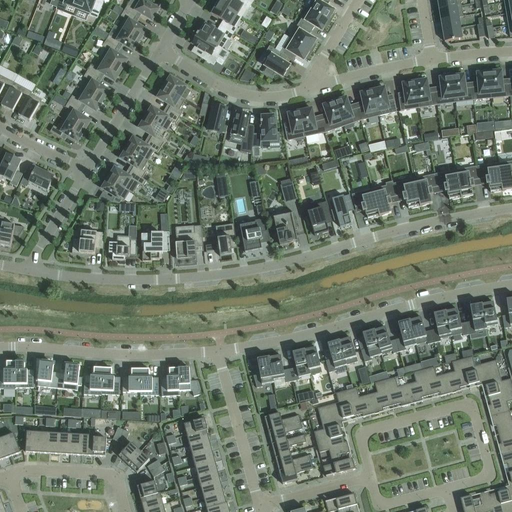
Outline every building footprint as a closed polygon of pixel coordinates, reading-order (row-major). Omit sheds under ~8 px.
[(80,0),(59,0),(57,8),(57,7),(56,10),(63,12),(66,4),(77,9),(80,0)] [(80,0),(77,9),(76,10),(96,18),(102,4),(94,1),(94,0),(80,0)] [(151,21),(160,5),(159,7),(152,5),(152,7),(142,1),(139,4),(132,0),(130,0),(124,11),(135,18),(137,14),(138,13),(151,20),(150,21),(151,21)] [(247,10),(251,3),(245,0),(236,0),(235,1),(233,0),(218,0),(216,3),(240,18),(246,9),(247,10)] [(334,12),(327,7),(330,2),(326,0),(312,0),(307,9),(329,22),(333,16),(332,15),(334,12)] [(461,7),(460,0),(437,0),(439,10),(461,7)] [(240,18),(216,3),(211,11),(213,12),(212,14),(223,21),(220,26),(232,34),(236,28),(235,27),(240,18)] [(280,19),(287,7),(281,4),(274,15),(280,19)] [(463,17),(461,7),(439,10),(441,21),(458,18),(463,18),(463,17)] [(329,22),(307,9),(298,24),(311,32),(315,27),(322,31),(324,28),(325,29),(329,22)] [(135,18),(124,11),(120,16),(126,20),(120,29),(139,41),(145,30),(144,31),(132,23),(135,18)] [(367,16),(357,46),(368,50),(379,21),(367,16)] [(442,32),(460,29),(458,18),(441,21),(442,32)] [(316,41),(308,37),(311,32),(298,24),(289,38),(311,52),(315,46),(314,45),(316,41)] [(232,34),(220,26),(217,32),(205,25),(204,27),(202,26),(198,34),(222,48),(227,40),(229,40),(232,34)] [(485,37),(483,25),(477,26),(479,38),(485,37)] [(494,39),(492,26),(486,27),(488,40),(494,39)] [(132,51),(139,41),(120,29),(118,28),(112,38),(109,36),(105,41),(117,48),(120,43),(132,51)] [(460,29),(442,32),(444,43),(462,40),(460,29)] [(244,31),(240,38),(255,46),(258,40),(244,31)] [(0,33),(0,40),(6,42),(8,36),(0,33)] [(29,33),(26,40),(33,42),(35,35),(29,33)] [(222,48),(198,34),(191,44),(198,48),(198,49),(203,53),(200,58),(205,61),(205,62),(213,67),(214,65),(213,65),(218,58),(224,61),(229,53),(222,48)] [(47,36),(44,46),(49,48),(53,38),(47,36)] [(311,52),(289,38),(280,53),(282,55),(293,62),(296,56),(304,61),(306,58),(307,59),(311,52)] [(114,53),(117,48),(105,41),(102,47),(105,49),(99,58),(120,71),(127,61),(126,60),(126,61),(114,53)] [(64,46),(61,53),(67,55),(69,48),(64,46)] [(290,67),(279,60),(282,55),(280,53),(269,47),(265,53),(268,55),(262,65),(267,68),(264,73),(272,78),(275,73),(283,78),(285,76),(286,77),(290,70),(288,69),(290,67)] [(37,56),(42,59),(45,53),(40,50),(37,56)] [(114,82),(120,71),(99,58),(94,68),(90,66),(87,72),(98,79),(101,73),(114,81),(113,81),(114,82)] [(61,69),(56,76),(62,80),(66,73),(61,69)] [(491,99),(489,71),(480,72),(480,74),(478,74),(477,74),(478,83),(478,88),(472,88),(473,101),(491,99)] [(502,85),(502,80),(501,72),(500,72),(498,72),(498,71),(489,71),(491,99),(510,98),(509,85),(502,85)] [(95,84),(98,79),(87,72),(83,77),(87,79),(81,89),(102,102),(108,91),(107,91),(95,84)] [(465,89),(464,75),(463,76),(452,77),(455,103),(473,101),(472,88),(465,89)] [(3,103),(14,83),(0,76),(0,101),(3,103)] [(455,103),(452,77),(450,77),(450,76),(442,77),(443,78),(441,79),(440,79),(440,78),(439,79),(441,87),(441,92),(435,93),(437,106),(455,103)] [(170,78),(164,88),(185,101),(191,91),(171,78),(170,78)] [(429,94),(426,80),(426,81),(414,83),(419,109),(437,106),(435,93),(429,94)] [(419,109),(414,83),(413,83),(413,81),(405,83),(406,84),(404,84),(403,84),(402,84),(404,93),(405,98),(398,99),(400,112),(419,109)] [(31,94),(32,93),(14,83),(3,103),(1,106),(13,113),(14,109),(20,112),(31,94)] [(185,101),(164,88),(157,99),(158,99),(170,106),(167,111),(179,118),(182,113),(179,111),(185,101)] [(387,102),(384,88),(383,89),(381,89),(381,88),(372,90),(378,117),(396,113),(393,100),(387,102)] [(95,112),(102,102),(81,89),(75,98),(72,96),(68,102),(80,109),(83,104),(95,111),(95,112)] [(378,117),(372,90),(363,92),(363,93),(361,94),(360,94),(362,102),(364,107),(357,109),(360,121),(361,121),(378,117)] [(42,101),(31,94),(20,112),(18,116),(29,122),(31,119),(37,122),(47,106),(41,102),(42,101)] [(350,111),(349,106),(346,98),(345,98),(345,99),(343,99),(343,98),(335,101),(336,102),(334,102),(343,127),(360,121),(357,109),(350,111)] [(77,114),(80,109),(68,102),(65,108),(68,110),(62,119),(83,132),(90,122),(89,121),(89,122),(77,114)] [(343,127),(334,102),(324,106),(323,106),(326,114),(327,119),(321,121),(325,134),(343,127)] [(199,116),(205,118),(208,106),(202,104),(199,116)] [(214,107),(213,107),(207,130),(226,135),(229,122),(228,122),(223,121),(226,110),(224,110),(225,108),(215,106),(214,107)] [(175,124),(179,118),(167,111),(164,116),(152,109),(152,108),(145,119),(161,129),(166,132),(172,122),(175,124)] [(314,123),(311,109),(311,110),(300,112),(305,138),(324,134),(325,134),(321,121),(314,123)] [(305,138),(300,112),(299,112),(298,111),(291,113),(291,114),(289,114),(288,114),(291,128),(284,129),(287,142),(305,138)] [(252,148),(253,135),(254,129),(247,127),(248,122),(249,116),(244,115),(244,113),(238,112),(238,114),(236,113),(231,135),(243,138),(240,152),(251,155),(252,148)] [(261,134),(253,135),(252,148),(262,148),(262,143),(279,142),(278,134),(276,134),(276,127),(274,127),(274,125),(276,125),(276,118),(274,118),(274,116),(272,116),(272,114),(263,115),(263,117),(261,117),(261,122),(260,122),(260,124),(262,124),(262,128),(260,128),(261,134)] [(77,142),(83,132),(62,119),(56,129),(53,127),(50,132),(61,139),(64,134),(77,142),(76,142),(77,142)] [(161,129),(145,119),(139,129),(140,129),(152,136),(149,141),(160,148),(164,143),(155,138),(161,129)] [(87,150),(94,139),(91,137),(85,148),(87,150)] [(157,154),(160,148),(149,141),(146,147),(134,139),(133,138),(127,149),(148,162),(154,152),(157,154)] [(198,139),(194,148),(200,150),(203,142),(198,139)] [(148,162),(127,149),(120,159),(121,160),(121,159),(133,167),(130,172),(142,179),(145,173),(142,171),(148,162)] [(17,169),(21,161),(6,155),(0,167),(0,177),(10,182),(9,184),(16,188),(22,175),(16,172),(17,169)] [(196,159),(196,172),(211,172),(211,160),(196,159)] [(511,162),(498,164),(502,192),(511,190),(511,162)] [(328,173),(343,171),(342,164),(327,166),(328,173)] [(502,192),(498,164),(477,167),(479,180),(485,179),(486,186),(489,186),(490,193),(492,193),(493,194),(502,192)] [(473,181),(479,180),(477,167),(456,171),(461,199),(473,197),(471,189),(474,189),(473,181)] [(48,190),(54,177),(45,173),(42,172),(42,171),(35,168),(32,174),(26,171),(20,185),(26,188),(29,183),(41,189),(42,187),(48,190)] [(130,172),(127,177),(115,170),(115,169),(108,179),(129,192),(133,194),(138,184),(143,187),(146,181),(142,179),(130,172)] [(179,170),(175,176),(180,179),(183,173),(179,170)] [(461,199),(456,171),(435,175),(437,188),(443,186),(445,193),(447,193),(449,200),(451,200),(451,201),(461,199)] [(317,172),(310,174),(311,180),(319,178),(317,172)] [(431,189),(437,188),(435,175),(414,180),(420,207),(432,205),(430,197),(433,196),(431,189)] [(225,176),(216,177),(219,199),(228,197),(225,176)] [(129,192),(108,179),(102,190),(103,190),(115,197),(111,203),(119,204),(121,201),(123,202),(129,192)] [(420,207),(414,180),(393,184),(396,197),(402,196),(404,203),(406,202),(408,209),(410,209),(411,210),(420,207)] [(297,200),(293,182),(292,183),(292,184),(281,187),(285,202),(297,199),(297,200)] [(390,199),(396,197),(393,184),(392,182),(385,184),(386,186),(372,190),(379,217),(391,214),(389,207),(392,206),(390,199)] [(169,186),(166,192),(171,195),(175,189),(169,186)] [(379,217),(372,190),(351,195),(355,208),(361,206),(363,213),(365,212),(367,220),(370,219),(370,220),(379,217)] [(161,191),(155,200),(161,204),(164,200),(167,195),(161,191)] [(354,211),(349,196),(343,197),(332,200),(334,210),(331,211),(334,222),(337,221),(340,228),(345,227),(351,225),(349,218),(348,213),(354,211)] [(328,232),(326,225),(325,219),(330,218),(326,202),(306,208),(308,217),(307,218),(309,226),(311,226),(314,237),(322,234),(328,232)] [(262,205),(255,207),(257,215),(264,214),(262,205)] [(284,216),(273,218),(274,223),(273,223),(273,230),(276,230),(280,246),(297,242),(295,230),(297,230),(293,214),(291,214),(291,213),(284,213),(284,216)] [(265,232),(263,220),(248,222),(248,225),(239,227),(241,234),(239,234),(242,248),(242,247),(243,247),(245,253),(262,250),(260,240),(262,240),(261,233),(265,232)] [(2,223),(0,231),(0,245),(10,248),(12,240),(17,241),(24,229),(24,228),(14,227),(14,226),(2,223)] [(237,249),(233,225),(215,228),(218,245),(205,246),(205,247),(211,246),(212,252),(206,253),(219,251),(220,257),(220,255),(231,253),(231,255),(232,255),(231,249),(233,249),(233,248),(236,247),(236,249),(237,249)] [(194,234),(175,235),(176,241),(177,257),(175,258),(187,257),(187,259),(196,259),(196,248),(203,248),(201,227),(193,227),(194,234)] [(86,254),(88,254),(88,252),(91,253),(91,255),(94,255),(95,249),(103,250),(103,234),(81,231),(80,240),(73,240),(71,254),(86,255),(86,254)] [(142,253),(142,262),(151,262),(151,260),(159,260),(159,254),(161,254),(162,254),(162,252),(169,252),(169,233),(161,233),(161,235),(152,235),(152,236),(142,236),(142,247),(146,247),(146,253),(142,253)] [(112,261),(125,262),(125,256),(136,257),(136,241),(130,240),(130,238),(117,237),(116,244),(109,244),(108,254),(112,254),(112,261)] [(511,325),(511,299),(506,301),(508,316),(502,317),(504,329),(510,328),(510,326),(511,325)] [(497,325),(493,303),(481,305),(486,330),(487,330),(486,327),(497,325)] [(486,330),(481,305),(470,307),(472,322),(474,328),(474,332),(475,332),(486,330)] [(460,325),(457,310),(445,312),(451,337),(462,335),(461,330),(460,325)] [(451,337),(445,312),(434,315),(439,340),(451,337)] [(427,343),(421,318),(409,321),(416,346),(427,343)] [(416,346),(409,321),(398,324),(404,349),(416,346)] [(474,328),(472,322),(466,323),(469,336),(475,334),(475,332),(474,332),(474,328)] [(469,336),(466,323),(460,325),(461,330),(462,335),(463,337),(469,336)] [(390,342),(385,328),(374,331),(381,356),(392,352),(393,354),(399,353),(396,341),(390,342)] [(381,356),(374,331),(362,335),(367,349),(361,351),(364,363),(371,361),(370,359),(381,356)] [(357,363),(350,338),(339,342),(346,366),(357,363)] [(346,366),(339,342),(327,345),(332,360),(325,362),(329,374),(336,372),(337,375),(348,372),(346,366)] [(321,373),(316,348),(304,351),(310,376),(321,373)] [(310,376),(304,351),(292,354),(296,369),(289,370),(292,382),(299,381),(298,378),(310,376)] [(283,371),(280,356),(269,358),(273,383),(274,383),(273,381),(284,379),(285,384),(292,382),(289,370),(283,371)] [(273,383),(269,358),(257,360),(260,375),(253,377),(256,389),(262,388),(262,385),(273,383)] [(481,386),(496,361),(475,367),(472,358),(462,360),(469,386),(476,384),(477,387),(481,386)] [(469,386),(462,360),(452,363),(454,372),(445,375),(450,394),(461,392),(461,391),(460,391),(460,388),(469,386)] [(511,390),(511,384),(511,380),(501,382),(496,361),(481,386),(483,391),(486,390),(488,397),(511,390)] [(15,389),(15,363),(6,363),(6,371),(0,371),(0,389),(15,390),(15,389)] [(24,363),(15,363),(15,389),(33,389),(33,371),(24,371),(24,363)] [(57,389),(59,374),(52,373),(53,365),(40,363),(39,374),(36,374),(36,382),(38,382),(37,387),(57,389)] [(65,375),(59,374),(57,389),(77,392),(77,386),(81,387),(82,379),(78,378),(79,368),(66,366),(65,375)] [(218,411),(227,409),(217,368),(208,370),(218,411)] [(369,384),(365,368),(358,370),(362,386),(369,384)] [(450,394),(445,375),(436,377),(434,368),(423,371),(430,396),(439,394),(440,397),(450,394)] [(101,396),(103,369),(94,369),(93,377),(84,377),(83,396),(102,397),(102,396),(101,396)] [(111,370),(103,369),(101,396),(102,396),(119,396),(120,379),(111,378),(111,370)] [(179,392),(178,369),(169,370),(169,378),(160,379),(161,398),(179,397),(179,392)] [(189,369),(178,369),(179,392),(192,392),(193,397),(201,395),(197,382),(190,382),(189,369)] [(140,393),(140,370),(131,370),(131,379),(122,379),(122,393),(130,393),(140,393)] [(149,370),(140,370),(140,393),(140,397),(150,397),(158,397),(158,379),(149,379),(149,370)] [(430,396),(423,371),(413,374),(416,383),(407,385),(412,405),(422,402),(421,399),(430,396)] [(412,405),(407,385),(398,388),(395,378),(385,381),(392,407),(401,404),(401,408),(412,405)] [(392,407),(385,381),(374,384),(377,393),(368,396),(373,415),(384,412),(383,412),(382,409),(392,407)] [(373,415),(368,396),(359,398),(356,389),(353,390),(347,391),(346,392),(353,417),(362,415),(363,418),(373,415)] [(507,403),(511,401),(511,390),(488,397),(490,406),(487,407),(490,417),(509,412),(507,403)] [(353,417),(346,392),(336,394),(338,404),(317,409),(342,424),(347,422),(346,422),(346,419),(353,417)] [(56,409),(43,407),(43,416),(56,417),(56,409)] [(343,428),(342,424),(317,409),(323,430),(314,433),(316,443),(342,436),(340,429),(343,428)] [(511,431),(511,420),(511,421),(509,412),(490,417),(492,427),(496,426),(498,436),(511,431)] [(268,432),(300,423),(299,416),(281,421),(279,414),(264,418),(268,432)] [(205,420),(184,425),(186,436),(206,431),(208,431),(205,420)] [(302,430),(300,423),(268,432),(271,445),(287,440),(285,434),(302,430)] [(118,442),(123,431),(118,428),(113,440),(118,442)] [(129,433),(123,431),(118,442),(124,445),(129,433)] [(209,441),(206,431),(186,436),(189,447),(209,441)] [(511,431),(498,436),(501,445),(498,445),(497,445),(500,456),(511,452),(511,431)] [(37,454),(38,433),(26,433),(25,453),(37,454)] [(48,454),(49,434),(38,433),(37,454),(48,454)] [(13,434),(2,438),(9,458),(20,454),(13,434)] [(59,455),(60,434),(49,434),(48,454),(59,455)] [(70,456),(71,435),(60,434),(59,455),(70,456)] [(81,456),(83,436),(71,435),(70,456),(81,456)] [(94,439),(94,436),(83,436),(81,456),(93,457),(94,439)] [(304,436),(287,440),(271,445),(275,458),(290,454),(288,448),(306,443),(304,436)] [(344,443),(342,436),(316,443),(319,453),(328,451),(330,458),(350,453),(347,442),(347,443),(344,443)] [(0,460),(9,458),(2,438),(0,439),(0,460)] [(106,440),(94,439),(93,457),(105,458),(106,440)] [(212,452),(209,441),(189,447),(192,457),(212,452)] [(128,466),(140,452),(131,444),(119,457),(128,466)] [(149,461),(140,452),(128,466),(137,474),(149,461)] [(195,468),(215,462),(212,452),(192,457),(195,468)] [(511,473),(511,452),(500,456),(503,466),(506,465),(509,474),(511,473)] [(350,453),(330,458),(332,465),(323,467),(326,478),(355,470),(352,459),(348,460),(347,454),(350,453),(350,454),(350,453)] [(292,461),(290,454),(275,458),(279,472),(311,463),(309,456),(292,461)] [(150,473),(161,466),(158,461),(147,468),(150,473)] [(218,473),(215,462),(195,468),(198,478),(218,473)] [(313,470),(311,463),(279,472),(282,485),(298,481),(296,474),(313,470)] [(164,472),(161,466),(150,473),(153,478),(164,472)] [(220,483),(218,473),(198,478),(201,489),(220,483)] [(155,483),(137,488),(140,500),(158,495),(158,494),(155,483)] [(223,494),(220,483),(201,489),(203,499),(223,494)] [(511,511),(511,488),(508,487),(504,488),(505,491),(498,493),(502,511),(511,511)] [(502,511),(498,493),(489,496),(488,493),(488,492),(479,494),(484,511),(502,511)] [(160,494),(158,494),(158,495),(140,500),(143,511),(163,505),(160,494)] [(226,504),(223,494),(203,499),(206,509),(226,504)] [(484,511),(479,494),(479,495),(480,498),(472,500),(471,497),(460,500),(463,511),(484,511)] [(354,495),(325,503),(327,511),(333,511),(337,511),(358,511),(356,504),(354,495)] [(229,511),(227,503),(226,504),(206,509),(206,511),(229,511)]
